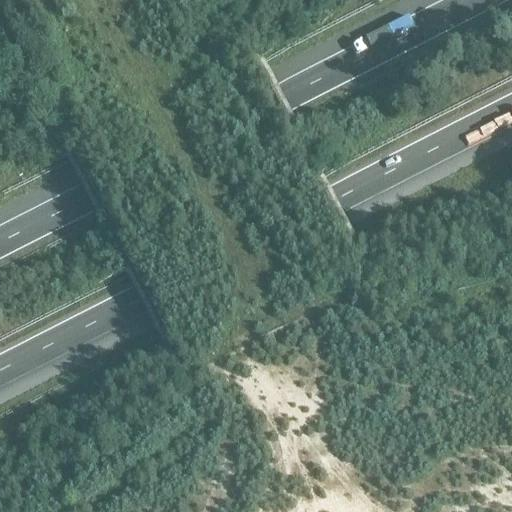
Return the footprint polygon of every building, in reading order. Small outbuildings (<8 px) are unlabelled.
[(7,31),(10,29),(0,8),(0,19),(1,19),(7,31)] [(305,132),(340,114),(338,110),(306,127),(289,93),(270,65),(265,57),(298,40),(296,36),(283,43),(260,56),(305,132)] [(375,242),(404,227),(402,223),(373,239),(364,225),(349,199),(331,169),(362,153),(360,150),(326,168),(371,244),(375,242)] [(64,257),(103,235),(63,156),(53,161),(35,170),(29,173),(31,176),(61,162),(65,171),(81,203),(90,221),(97,235),(62,254),(64,257)] [(89,291),(91,294),(120,278),(124,285),(138,308),(149,329),(162,348),(138,361),(140,364),(165,351),(167,350),(122,273),(89,291)]
